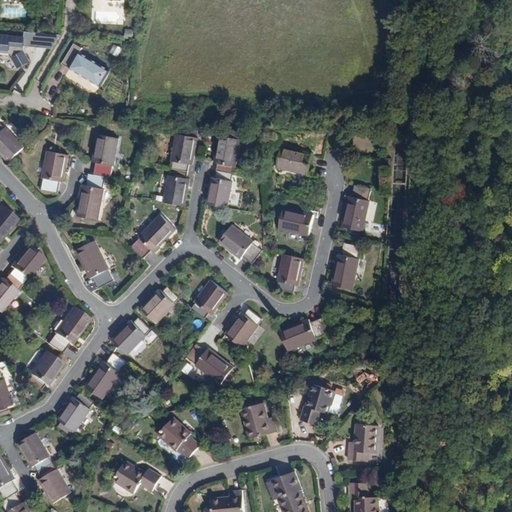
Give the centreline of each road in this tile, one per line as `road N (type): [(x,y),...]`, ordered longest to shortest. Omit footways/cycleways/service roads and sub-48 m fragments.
road 1 (residential): [(169,511),(180,482),(301,449),(324,473),(329,511)]
road 2 (residential): [(246,285),(273,305),(310,300),(334,171)]
road 3 (residential): [(112,319),(47,408),(0,432)]
road 4 (residential): [(40,216),(80,294),(112,319)]
